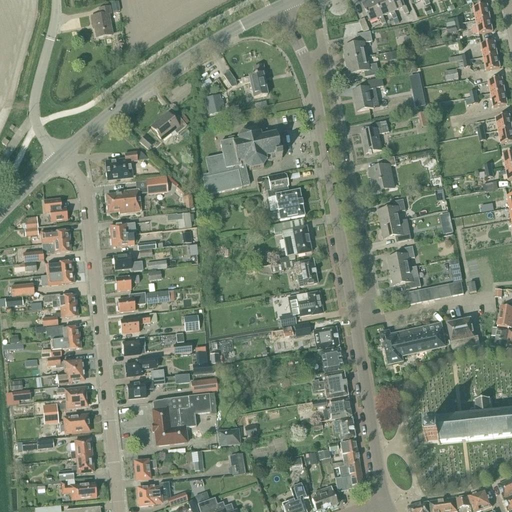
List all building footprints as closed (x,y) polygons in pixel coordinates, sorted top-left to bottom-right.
[(374,0),(363,5),(370,22),(379,18),(382,25),(386,24),(383,17),(382,17),(374,0)] [(374,0),(382,17),(383,17),(391,13),(394,20),(398,19),(395,12),(394,12),(388,0),(374,0)] [(403,9),(406,15),(410,14),(407,7),(406,7),(402,0),(388,0),(394,12),(395,12),(403,9)] [(111,5),(113,13),(120,12),(118,3),(111,5)] [(474,8),(474,10),(470,11),(471,16),(475,15),(476,22),(490,19),(487,6),(474,8)] [(94,25),(97,39),(112,36),(108,15),(111,15),(110,7),(99,9),(100,16),(91,18),(92,26),(94,25)] [(433,15),(431,9),(424,11),(426,17),(433,15)] [(474,35),(479,34),(479,35),(493,33),(490,19),(476,22),(477,24),(467,26),(468,31),(473,30),(474,35)] [(370,31),(365,20),(359,22),(364,33),(370,31)] [(463,25),(456,26),(456,27),(447,29),(448,35),(458,33),(457,32),(464,31),(463,25)] [(345,55),(346,62),(367,58),(365,44),(373,43),(371,33),(357,36),(359,45),(345,48),(346,55),(345,55)] [(413,46),(412,37),(404,39),(406,47),(413,46)] [(495,43),(481,46),(484,59),(498,57),(495,43)] [(387,55),(389,62),(397,60),(395,53),(387,55)] [(480,67),(481,71),(486,70),(487,73),(500,70),(498,57),(484,59),(485,66),(480,67)] [(364,73),(366,79),(379,76),(378,70),(377,65),(369,67),(367,58),(346,62),(347,69),(349,69),(350,76),(364,73)] [(248,78),(241,80),(242,85),(250,84),(253,100),(267,97),(263,76),(265,75),(263,67),(253,69),(255,76),(248,78)] [(457,71),(444,73),(446,82),(459,80),(457,71)] [(232,89),(237,87),(235,81),(229,72),(223,76),(232,89)] [(369,88),(353,92),(358,113),(374,109),(373,109),(379,107),(376,90),(384,88),(382,80),(368,82),(369,88)] [(502,80),(488,82),(491,96),(505,93),(502,80)] [(491,96),(494,109),(508,107),(505,93),(491,96)] [(219,97),(205,100),(209,116),(223,113),(222,108),(224,108),(222,101),(221,102),(219,97)] [(430,127),(427,113),(420,114),(423,129),(430,127)] [(168,115),(151,128),(161,142),(174,132),(177,135),(186,128),(178,117),(173,121),(168,115)] [(511,129),(511,128),(509,116),(496,119),(496,121),(492,121),(493,126),(497,125),(498,133),(511,129)] [(378,136),(389,134),(387,122),(373,125),(374,131),(362,134),(366,155),(382,152),(378,136)] [(485,135),(484,128),(481,129),(479,124),(476,124),(476,125),(474,125),(475,130),(477,129),(478,137),(485,135)] [(282,160),(279,148),(283,147),(281,140),(277,140),(276,134),(271,135),(270,134),(269,134),(269,135),(268,136),(267,130),(263,131),(262,133),(261,133),(260,134),(254,130),(255,129),(254,129),(253,130),(242,132),(241,132),(241,134),(239,137),(237,138),(237,139),(235,140),(234,138),(228,139),(229,142),(220,144),(223,157),(218,159),(217,158),(206,160),(209,176),(204,177),(204,180),(203,180),(207,197),(231,192),(242,189),(242,188),(249,186),(245,167),(250,170),(249,171),(250,172),(251,170),(262,168),(263,169),(264,168),(263,167),(267,162),(268,162),(269,161),(272,163),(282,160)] [(511,129),(498,133),(501,146),(511,143),(511,129)] [(145,137),(139,143),(148,151),(154,145),(145,137)] [(511,167),(511,153),(503,155),(506,169),(511,167)] [(138,163),(137,154),(124,155),(125,160),(104,163),(107,183),(133,180),(131,164),(138,163)] [(380,169),(370,172),(374,193),(394,188),(390,168),(396,166),(395,159),(378,162),(380,169)] [(508,181),(509,182),(511,181),(511,167),(506,169),(507,176),(503,177),(504,182),(508,181)] [(492,171),(486,173),(487,179),(494,178),(492,171)] [(285,175),(268,178),(270,192),(267,193),(268,200),(271,213),(278,212),(280,222),(304,218),(301,200),(299,192),(288,194),(285,175)] [(148,195),(167,193),(165,181),(147,183),(148,195)] [(439,202),(447,201),(445,190),(437,192),(439,202)] [(118,215),(141,213),(139,200),(138,191),(116,193),(116,196),(107,197),(108,214),(118,213),(118,215)] [(192,198),(184,198),(184,205),(186,204),(187,210),(193,210),(192,198)] [(61,210),(60,201),(44,202),(45,214),(50,213),(51,224),(67,222),(66,209),(61,210)] [(390,210),(378,212),(381,226),(401,222),(399,213),(405,212),(403,201),(389,204),(390,210)] [(177,223),(178,231),(191,229),(190,215),(177,217),(177,216),(167,217),(167,224),(177,223)] [(442,224),(450,222),(449,215),(440,217),(442,224)] [(401,222),(381,226),(384,241),(396,239),(397,244),(411,241),(409,230),(407,221),(401,223),(401,222)] [(26,230),(38,229),(37,222),(25,223),(26,230)] [(283,237),(287,259),(311,254),(306,229),(292,231),(290,223),(273,227),(275,238),(283,237)] [(136,225),(110,227),(111,238),(137,236),(136,225)] [(38,236),(38,229),(26,230),(25,230),(26,238),(38,236)] [(41,239),(42,246),(69,243),(68,232),(53,234),(53,232),(41,233),(41,239)] [(183,235),(185,245),(193,243),(192,233),(183,235)] [(138,244),(137,241),(137,236),(111,238),(112,249),(129,247),(134,247),(134,245),(138,244)] [(45,256),(55,255),(71,253),(69,243),(42,246),(42,252),(44,252),(45,256)] [(174,260),(201,259),(200,245),(173,247),(174,260)] [(400,257),(387,260),(390,273),(410,269),(408,260),(415,259),(413,248),(398,251),(400,257)] [(24,265),(44,262),(43,253),(23,255),(24,265)] [(142,263),(131,265),(130,257),(113,259),(115,273),(130,271),(131,274),(143,273),(142,263)] [(299,289),(317,285),(313,261),(296,265),(296,262),(282,265),(282,266),(270,268),(271,275),(283,273),(283,270),(295,268),(299,289)] [(451,271),(459,269),(460,269),(459,261),(450,263),(451,271)] [(46,266),(47,277),(73,274),(72,263),(46,266)] [(160,263),(147,265),(148,272),(161,270),(166,269),(165,263),(160,264),(160,263)] [(36,264),(24,265),(24,266),(25,274),(37,272),(36,264)] [(421,288),(420,284),(417,268),(410,269),(390,273),(393,287),(405,285),(406,291),(421,288)] [(161,272),(148,274),(149,282),(162,281),(161,272)] [(74,285),(73,274),(47,277),(47,278),(41,279),(42,288),(52,287),(74,285)] [(130,285),(139,284),(138,277),(115,280),(117,293),(131,292),(130,285)] [(458,297),(464,295),(461,284),(456,285),(458,297)] [(33,285),(11,287),(12,299),(34,297),(33,285)] [(458,297),(456,285),(450,286),(452,298),(458,297)] [(446,299),(452,298),(450,286),(444,287),(446,299)] [(444,287),(438,288),(440,300),(446,299),(444,287)] [(440,300),(438,288),(432,290),(434,301),(440,300)] [(434,301),(432,290),(426,291),(428,303),(434,301)] [(428,303),(426,291),(420,292),(422,304),(428,303)] [(422,304),(420,292),(413,293),(416,305),(422,304)] [(157,294),(146,295),(147,306),(159,305),(165,304),(169,304),(168,293),(164,293),(157,294)] [(303,296),(296,298),(297,304),(300,319),(305,318),(323,315),(319,293),(303,296)] [(416,305),(413,293),(407,295),(410,306),(416,305)] [(129,300),(118,302),(118,307),(117,307),(117,312),(119,312),(119,314),(135,313),(134,307),(146,305),(144,295),(129,296),(129,300)] [(45,304),(52,304),(52,310),(76,307),(75,296),(60,298),(60,296),(44,298),(45,304)] [(6,309),(23,307),(22,298),(4,300),(6,309)] [(511,305),(510,305),(509,308),(509,309),(501,308),(498,329),(511,331),(511,329),(511,305)] [(49,317),(30,319),(31,329),(53,327),(52,320),(77,318),(76,307),(52,310),(48,310),(49,317)] [(294,316),(279,318),(281,329),(296,326),(294,316)] [(137,320),(120,322),(121,336),(139,334),(138,326),(150,325),(149,317),(137,319),(137,320)] [(185,334),(199,332),(198,317),(183,319),(185,334)] [(448,325),(453,351),(480,346),(478,338),(475,339),(473,332),(473,327),(471,320),(448,325)] [(388,333),(381,335),(385,350),(386,350),(390,365),(402,363),(401,357),(445,348),(442,335),(443,335),(441,325),(389,337),(388,333)] [(304,338),(302,326),(294,327),(296,340),(304,338)] [(80,339),(78,329),(63,331),(63,328),(44,330),(44,328),(36,329),(36,335),(46,334),(47,338),(50,338),(51,342),(80,339)] [(284,339),(293,337),(292,332),(291,332),(291,328),(283,329),(283,330),(283,333),(284,339)] [(316,351),(325,350),(339,347),(336,329),(315,333),(317,342),(315,342),(316,351)] [(492,338),(496,338),(495,345),(506,346),(509,331),(498,329),(493,329),(492,338)] [(185,334),(177,335),(178,344),(185,343),(185,334)] [(9,338),(10,346),(18,345),(18,337),(9,338)] [(61,352),(65,351),(81,350),(80,339),(51,342),(52,352),(51,352),(51,353),(51,360),(60,359),(62,358),(61,352)] [(124,356),(124,358),(140,356),(139,348),(145,348),(144,340),(135,341),(136,343),(122,344),(123,349),(121,351),(121,355),(124,356)] [(190,345),(173,347),(173,350),(174,356),(191,354),(190,345)] [(339,350),(320,354),(322,362),(324,375),(343,372),(339,350)] [(51,360),(47,360),(48,368),(55,367),(56,371),(65,369),(65,375),(83,373),(82,361),(64,363),(62,363),(60,364),(60,359),(51,360)] [(130,365),(124,366),(126,379),(142,377),(141,372),(157,370),(156,360),(135,362),(136,364),(130,365)] [(197,367),(193,367),(194,376),(213,374),(213,369),(207,369),(207,366),(197,367)] [(164,378),(163,371),(151,373),(151,380),(164,378)] [(65,375),(57,376),(58,386),(69,385),(71,385),(71,383),(84,381),(83,373),(65,375)] [(318,382),(313,383),(314,393),(325,391),(327,401),(348,397),(344,374),(322,378),(324,384),(318,385),(318,382)] [(146,399),(145,391),(153,391),(152,388),(165,386),(164,378),(151,380),(152,385),(127,387),(128,401),(146,399)] [(216,381),(191,384),(193,396),(218,393),(216,381)] [(21,383),(10,384),(11,392),(22,391),(21,383)] [(64,394),(65,397),(65,401),(86,399),(85,390),(76,391),(72,390),(64,391),(62,390),(56,391),(57,395),(64,394)] [(31,401),(30,392),(11,394),(13,403),(31,401)] [(152,412),(154,426),(151,426),(152,434),(155,434),(156,448),(187,445),(185,430),(196,428),(195,416),(210,415),(211,416),(216,416),(214,396),(209,397),(209,396),(163,401),(163,402),(154,403),(154,404),(152,404),(153,412),(152,412)] [(87,408),(86,399),(65,401),(66,405),(59,406),(60,413),(66,412),(66,411),(75,411),(78,409),(87,408)] [(351,418),(348,399),(330,402),(331,410),(328,410),(330,421),(339,420),(351,418)] [(439,443),(439,444),(511,436),(511,412),(508,413),(491,415),(490,400),(475,401),(476,410),(471,410),(471,417),(437,420),(437,423),(438,427),(439,426),(441,440),(439,440),(439,443)] [(311,404),(312,410),(327,407),(326,401),(311,404)] [(56,406),(42,408),(43,417),(57,416),(57,414),(57,407),(56,406)] [(298,417),(306,415),(305,408),(297,410),(298,417)] [(57,416),(43,417),(44,427),(58,425),(57,416)] [(89,432),(88,417),(64,419),(65,435),(89,432)] [(355,439),(352,420),(333,423),(335,435),(339,435),(341,442),(355,439)] [(437,423),(437,426),(424,428),(425,442),(439,440),(439,443),(439,440),(441,440),(439,426),(438,427),(437,423)] [(323,431),(322,424),(312,426),(313,433),(323,431)] [(256,435),(254,427),(244,430),(246,438),(256,435)] [(220,447),(233,446),(233,448),(239,448),(238,432),(219,434),(220,447)] [(52,441),(37,443),(37,451),(53,450),(53,448),(52,441)] [(74,442),(75,453),(70,453),(71,461),(76,460),(92,458),(90,441),(74,442)] [(357,454),(355,442),(340,445),(342,456),(357,454)] [(317,454),(319,462),(330,460),(328,452),(317,454)] [(343,464),(332,465),(333,469),(344,467),(359,465),(357,454),(342,456),(343,464)] [(229,457),(230,462),(232,476),(232,477),(245,475),(245,474),(242,458),(242,455),(229,457)] [(306,459),(307,464),(310,464),(310,468),(317,466),(315,455),(308,456),(308,459),(306,459)] [(72,472),(58,473),(59,483),(66,482),(75,481),(74,481),(74,475),(94,473),(92,458),(76,460),(77,467),(71,468),(72,472)] [(302,471),(300,460),(288,462),(290,473),(302,471)] [(148,463),(148,462),(135,464),(135,466),(133,469),(134,472),(136,473),(137,481),(150,480),(149,471),(156,470),(156,462),(148,463)] [(203,473),(202,463),(193,464),(195,474),(203,473)] [(339,469),(340,479),(336,480),(338,494),(348,492),(348,491),(363,488),(359,465),(344,467),(344,468),(339,469)] [(511,496),(511,479),(498,486),(504,500),(511,496)] [(66,482),(66,484),(61,485),(62,496),(71,495),(72,502),(96,499),(95,485),(76,487),(75,481),(66,482)] [(169,484),(159,485),(159,488),(160,488),(160,489),(161,496),(162,504),(167,502),(167,501),(171,500),(169,500),(168,485),(169,485),(169,484)] [(294,502),(282,506),(283,511),(305,511),(301,500),(307,498),(303,487),(290,491),(292,496),(294,502)] [(160,488),(159,488),(138,490),(139,500),(137,502),(137,505),(139,507),(140,508),(153,506),(153,505),(161,504),(162,504),(161,497),(161,496),(160,489),(160,488)] [(330,489),(320,492),(324,503),(326,502),(328,509),(337,506),(333,493),(332,493),(331,489),(330,489)] [(480,511),(482,511),(492,507),(486,491),(469,497),(472,511),(480,511)] [(312,500),(315,511),(320,511),(328,509),(326,502),(324,503),(320,492),(314,494),(316,498),(312,500)] [(171,500),(167,501),(167,502),(170,509),(188,503),(185,495),(171,500)] [(472,511),(469,497),(456,499),(458,511),(472,511)] [(429,504),(430,511),(457,511),(456,499),(429,504)] [(215,500),(197,506),(199,511),(236,511),(235,511),(233,511),(231,506),(224,508),(223,504),(217,506),(215,500)] [(190,511),(199,511),(197,506),(196,501),(188,504),(190,511)]
